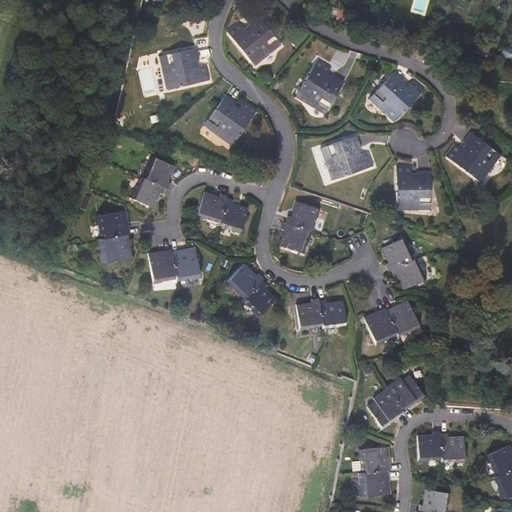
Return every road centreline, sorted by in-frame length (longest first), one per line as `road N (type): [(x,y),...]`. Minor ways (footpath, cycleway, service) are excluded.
road 1 (residential): [(289,0),(338,38),(435,78),(450,103),(443,136),(405,146)]
road 2 (residential): [(229,0),(217,27),(226,68),(281,129),(273,200)]
road 3 (residential): [(511,430),(498,420),(452,414),(417,420),(402,443),(403,511)]
road 4 (residential): [(273,200),(264,237),(271,269),(297,282),(327,282),(372,267)]
road 5 (residential): [(273,200),(239,184),(191,183),(177,193),(172,230)]
